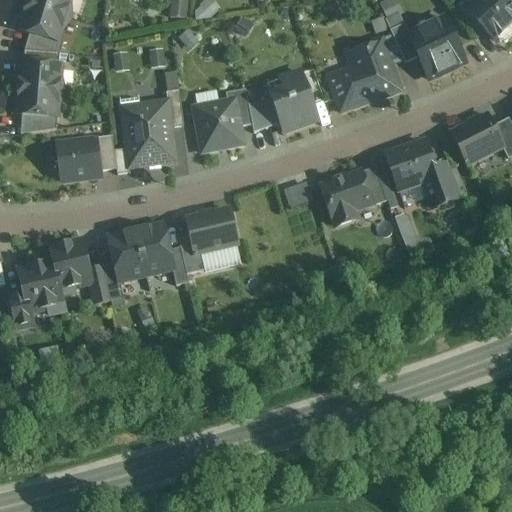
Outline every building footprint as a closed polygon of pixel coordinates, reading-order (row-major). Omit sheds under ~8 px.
[(27,0),(26,8),(66,19),(71,0),(27,0)] [(511,0),(471,0),(468,3),(468,7),(469,8),(466,11),(495,43),(497,41),(499,43),(506,44),(511,38),(511,28),(511,0)] [(187,6),(172,4),(170,19),(185,21),(187,6)] [(66,19),(26,8),(18,33),(29,36),(59,44),(66,19)] [(409,37),(408,38),(418,59),(428,81),(464,64),(444,21),(409,37)] [(409,37),(404,26),(390,33),(405,65),(418,59),(408,38),(409,37)] [(59,44),(29,36),(24,53),(59,56),(60,56),(63,45),(59,44)] [(353,71),(329,80),(341,114),(399,93),(381,42),(347,55),(353,71)] [(59,56),(24,53),(23,65),(58,68),(59,56)] [(163,53),(149,53),(150,71),(164,71),(163,53)] [(126,54),(113,56),(115,75),(129,73),(126,54)] [(23,65),(20,65),(18,91),(60,94),(62,69),(58,68),(23,65)] [(301,75),(281,82),(285,94),(270,99),(280,126),(283,134),(318,122),(301,75)] [(60,94),(18,91),(16,117),(22,118),(57,120),(58,120),(60,94)] [(245,92),(226,96),(227,103),(235,102),(240,130),(252,127),(248,107),(245,92)] [(179,93),(166,95),(168,110),(169,110),(172,130),(184,129),(179,93)] [(271,99),(248,107),(252,127),(254,136),(280,126),(271,99)] [(160,110),(154,105),(139,107),(138,101),(120,103),(126,152),(128,171),(130,171),(176,165),(172,130),(169,110),(168,110),(160,111),(160,110)] [(227,103),(193,110),(202,155),(244,147),(240,130),(235,102),(227,103)] [(487,117),(451,135),(468,167),(502,150),(503,150),(493,129),(487,117)] [(57,120),(22,118),(20,137),(56,132),(57,120)] [(511,126),(509,121),(493,129),(503,150),(502,150),(508,161),(511,159),(511,126)] [(112,139),(93,141),(94,144),(96,144),(99,174),(116,172),(114,153),(112,139)] [(94,144),(58,148),(62,182),(100,178),(99,174),(96,144),(94,144)] [(424,144),(386,157),(399,193),(424,184),(433,210),(446,205),(434,171),(424,144)] [(126,152),(114,153),(116,172),(117,177),(130,175),(130,171),(128,171),(126,152)] [(448,166),(434,171),(446,205),(463,199),(448,166)] [(374,170),(361,175),(372,207),(371,207),(372,209),(386,204),(374,170)] [(361,175),(347,180),(344,178),(338,180),(336,183),(322,189),(336,228),(357,221),(355,213),(371,207),(372,207),(361,175)] [(289,211),(311,202),(304,183),(281,191),(289,211)] [(485,210),(476,214),(480,224),(489,220),(485,210)] [(237,247),(229,212),(186,222),(195,257),(237,247)] [(163,227),(136,234),(146,277),(172,271),(173,271),(169,252),(163,227)] [(136,234),(108,240),(114,265),(119,284),(119,283),(146,277),(136,234)] [(81,243),(49,250),(52,264),(53,263),(61,297),(62,297),(71,294),(74,289),(90,286),(91,285),(88,271),(81,243)] [(180,250),(169,252),(173,271),(172,271),(176,288),(189,285),(180,250)] [(52,264),(18,272),(23,293),(28,315),(30,314),(48,310),(50,316),(65,312),(62,297),(61,297),(53,263),(52,264)] [(119,284),(114,265),(103,268),(111,303),(123,300),(119,283),(119,284)] [(103,268),(88,271),(91,285),(90,286),(95,307),(111,303),(103,268)] [(23,293),(9,296),(17,332),(33,328),(30,314),(28,315),(23,293)]
